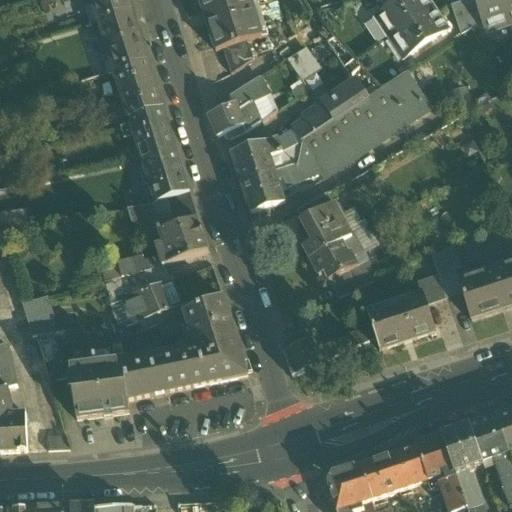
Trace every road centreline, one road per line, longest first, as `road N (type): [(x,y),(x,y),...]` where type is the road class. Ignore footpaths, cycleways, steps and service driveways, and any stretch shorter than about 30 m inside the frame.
road 1 (residential): [(155,0),(289,425)]
road 2 (secondary): [(511,366),(289,425)]
road 3 (secondary): [(297,463),(366,444),(511,381)]
road 4 (secondary): [(0,484),(158,470)]
road 5 (secondary): [(158,470),(223,473),(297,463)]
road 6 (secondary): [(289,425),(158,470)]
